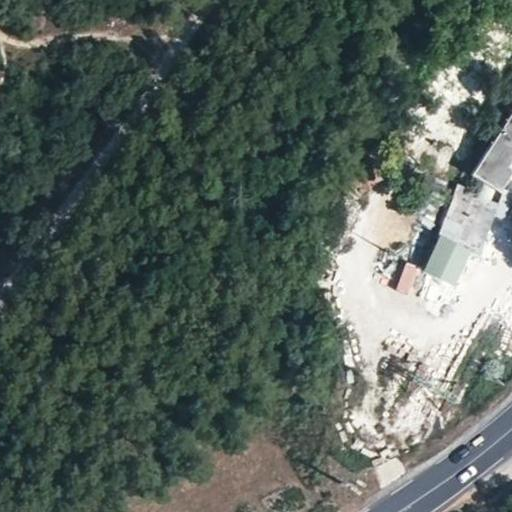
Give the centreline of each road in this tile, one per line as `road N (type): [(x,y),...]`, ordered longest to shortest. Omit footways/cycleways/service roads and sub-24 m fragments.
road 1 (track): [(0,294),(207,0)]
road 2 (primary): [(399,511),(511,429)]
